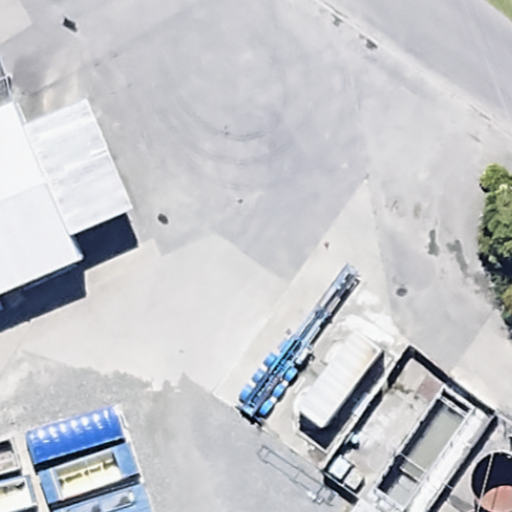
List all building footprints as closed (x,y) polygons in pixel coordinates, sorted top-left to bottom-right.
[(72,81),(0,110),(0,294),(137,238),(72,81)] [(324,441),(383,347),(334,316),(276,410),(324,441)] [(421,511),(493,399),(406,343),(324,473),(386,511),(421,511)] [(169,511),(134,396),(0,437),(0,511),(169,511)] [(481,511),(511,511),(511,456),(489,442),(456,496),(481,511)] [(377,511),(378,510),(347,497),(340,511),(377,511)]
